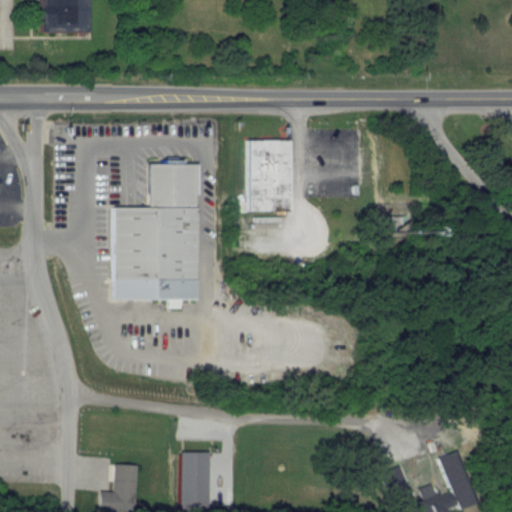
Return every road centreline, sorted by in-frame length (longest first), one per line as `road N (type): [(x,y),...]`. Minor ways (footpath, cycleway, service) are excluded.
road 1 (secondary): [(0,97),(511,102)]
road 2 (residential): [(66,511),(60,353),(20,240),(33,97)]
road 3 (residential): [(511,220),(440,150),(416,104)]
